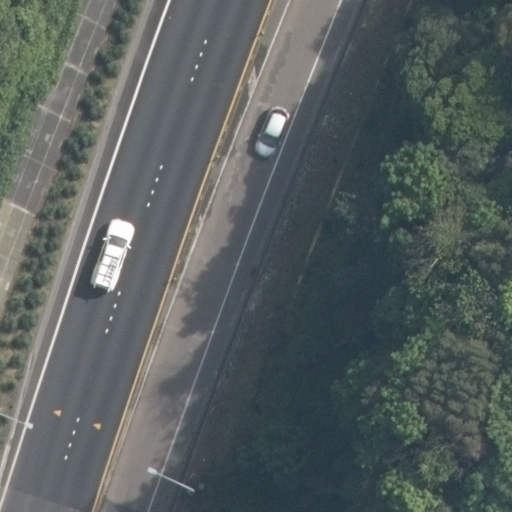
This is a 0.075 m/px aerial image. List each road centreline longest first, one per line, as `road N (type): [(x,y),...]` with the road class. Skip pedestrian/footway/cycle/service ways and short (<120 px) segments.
road 1 (motorway): [(319,0),(214,255),(85,511)]
road 2 (motorway): [(70,511),(117,301),(226,0)]
